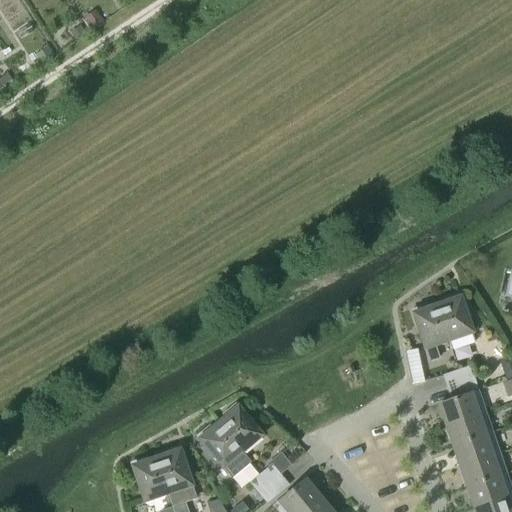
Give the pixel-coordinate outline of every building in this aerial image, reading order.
[(96,15),(85,22),(92,33),(103,26),(96,15)] [(79,26),(71,31),(78,42),(86,36),(79,26)] [(443,304),(436,307),(447,341),(471,333),(457,294),(442,300),(443,304)] [(411,310),(415,324),(428,362),(438,359),(433,346),(447,341),(436,307),(428,310),(426,305),(411,310)] [(506,382),(511,380),(511,355),(499,360),(506,382)] [(446,389),(473,380),(469,368),(442,377),(446,389)] [(477,392),(473,380),(446,389),(450,401),(477,392)] [(511,381),(511,380),(506,382),(502,383),(507,398),(511,396),(511,381)] [(477,392),(450,401),(438,405),(445,426),(484,413),(477,392)] [(224,419),(218,425),(241,452),(260,436),(234,405),(221,416),(224,419)] [(484,413),(445,426),(452,446),(491,433),(484,413)] [(250,463),(241,452),(218,425),(212,430),(209,426),(196,437),(206,449),(201,455),(216,473),(221,467),(232,478),(250,463)] [(491,433),(452,446),(459,467),(498,454),(491,433)] [(187,511),(185,503),(195,499),(177,447),(161,453),(163,457),(155,460),(167,494),(172,511),(187,511)] [(466,487),(505,474),(498,454),(459,467),(466,487)] [(143,502),(167,494),(155,460),(148,462),(146,458),(130,463),(143,502)] [(249,484),(257,494),(279,476),(271,466),(249,484)] [(473,508),(511,495),(505,474),(466,487),(473,508)] [(279,476),(257,494),(266,504),(287,486),(279,476)] [(275,511),(300,511),(317,498),(303,481),(272,507),(275,511)] [(511,511),(511,494),(511,495),(473,508),(474,511),(511,511)] [(328,511),(317,498),(300,511),(328,511)] [(246,511),(248,511),(242,503),(230,511),(246,511)]
